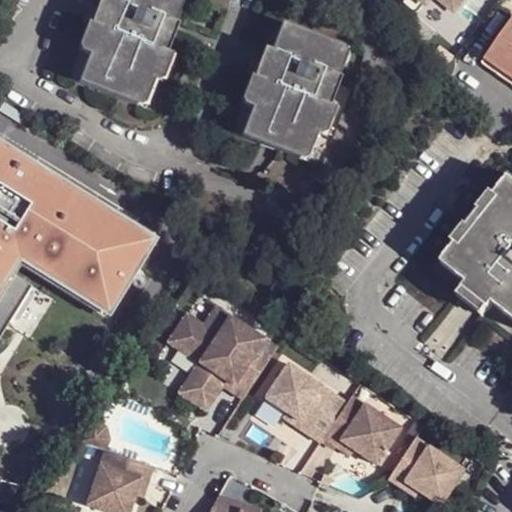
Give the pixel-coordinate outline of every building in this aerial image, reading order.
[(91,50),(79,80),(139,102),(148,76),(156,77),(167,47),(171,49),(181,23),(176,21),(170,19),(176,0),(105,0),(97,20),(85,48),(91,50)] [(101,0),(94,19),(97,20),(105,0),(101,0)] [(176,0),(170,19),(176,21),(183,0),(176,0)] [(277,17),(266,46),(271,47),(273,48),(284,18),(277,17)] [(252,104),(242,132),(302,154),(311,127),(318,128),(330,98),(332,99),(342,73),(338,71),(333,70),(344,42),(284,18),(273,48),(271,47),(260,76),(249,102),(252,104)] [(85,48),(97,20),(94,19),(82,48),(85,48)] [(511,21),(489,56),(511,73),(511,21)] [(333,70),(338,71),(349,44),(344,42),(333,70)] [(167,47),(156,77),(164,78),(174,50),(171,49),(167,47)] [(71,77),(79,80),(91,50),(85,48),(82,48),(71,77)] [(485,61),(511,80),(511,73),(489,56),(485,61)] [(148,76),(139,102),(148,99),(156,77),(148,76)] [(330,98),(318,128),(326,131),(337,101),(332,99),(330,98)] [(252,104),(249,102),(245,101),(235,131),(242,132),(252,104)] [(311,127),(302,154),(308,153),(318,128),(311,127)] [(0,146),(0,339),(34,286),(16,274),(25,260),(115,314),(158,244),(0,146)] [(511,184),(508,182),(494,201),(498,205),(461,254),(456,250),(442,266),(468,287),(463,294),(488,313),(492,306),(511,321),(511,184)] [(277,348),(217,308),(205,326),(198,321),(179,350),(200,363),(189,381),(216,398),(224,385),(227,381),(233,385),(231,389),(245,398),(277,348)] [(198,321),(189,314),(170,343),(179,350),(198,321)] [(337,394),(288,363),(266,398),(288,412),(300,420),(297,426),(311,434),(337,394)] [(216,398),(189,381),(181,394),(208,411),(216,398)] [(233,385),(227,381),(224,385),(231,389),(233,385)] [(337,394),(311,434),(323,442),(326,438),(348,402),(337,394)] [(402,428),(352,396),(348,402),(326,438),(339,446),(343,441),(379,464),(402,428)] [(300,420),(288,412),(284,417),(297,426),(300,420)] [(82,443),(107,451),(111,440),(107,427),(96,422),(82,443)] [(467,468),(417,437),(413,443),(391,478),(405,486),(408,481),(422,490),(444,504),(467,468)] [(157,468),(108,452),(89,508),(100,511),(134,511),(141,493),(144,481),(151,484),(157,468)] [(151,484),(144,481),(141,493),(147,495),(151,484)] [(408,481),(405,486),(419,495),(422,490),(408,481)] [(223,496),(219,503),(231,508),(233,506),(250,511),(262,511),(264,508),(223,496)] [(219,503),(218,503),(212,511),(250,511),(233,506),(231,508),(219,503)]
